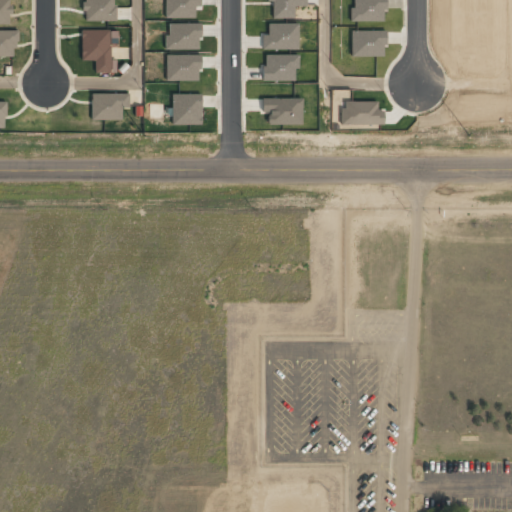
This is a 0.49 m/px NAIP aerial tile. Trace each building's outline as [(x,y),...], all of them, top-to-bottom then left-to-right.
[(8,0),(0,0),(0,25),(8,25),(8,0)] [(83,0),(84,21),(114,20),(114,0),(83,0)] [(199,0),(164,0),(164,19),(194,18),(194,6),(200,6),(199,0)] [(199,23),(167,24),(168,35),(164,35),(164,50),(199,49),(199,23)] [(80,30),(81,61),(94,61),(95,72),(110,72),(109,30),(80,30)] [(16,31),(0,31),(0,57),(16,57),(16,31)] [(165,81),(199,81),(199,55),(165,55),(165,81)] [(127,94),(91,93),(90,120),(121,120),(121,108),(127,108),(127,94)] [(171,94),(171,124),(200,125),(200,95),(171,94)]
